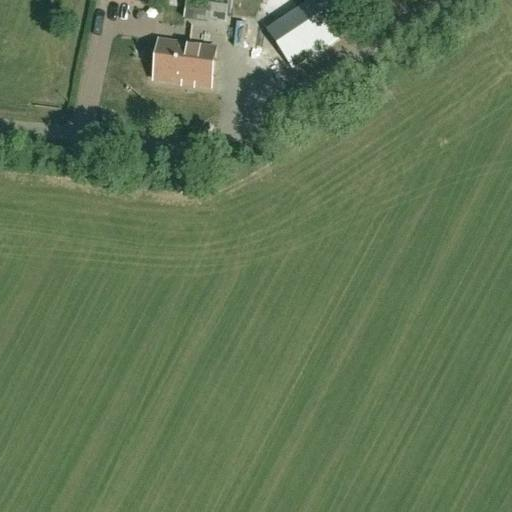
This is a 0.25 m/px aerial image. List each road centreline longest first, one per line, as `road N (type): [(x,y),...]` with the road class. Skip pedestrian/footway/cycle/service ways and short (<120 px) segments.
road 1 (unclassified): [(303,89),(242,132),(189,149),(0,126)]
road 2 (track): [(437,0),(303,89)]
